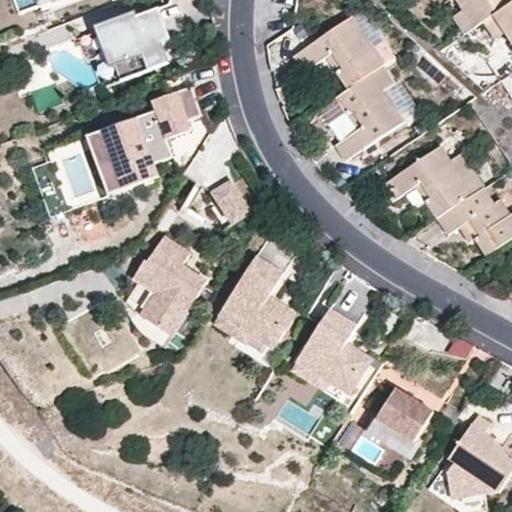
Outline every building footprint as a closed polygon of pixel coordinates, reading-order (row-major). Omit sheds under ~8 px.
[(459,0),(464,8),(475,25),(483,20),(495,13),(506,6),(511,1),(511,0),(459,0)] [(511,1),(506,6),(495,13),(506,30),(511,39),(511,1)] [(170,63),(157,27),(166,24),(160,8),(102,30),(121,81),(170,63)] [(455,15),(466,32),(475,25),(464,8),(455,15)] [(495,13),(483,20),(495,38),(506,30),(495,13)] [(349,87),(356,82),(373,71),(384,63),(373,45),(353,14),(295,52),(305,69),(328,53),(334,49),(344,64),(338,68),(349,87)] [(121,81),(102,30),(88,35),(107,87),(121,81)] [(384,63),(395,56),(384,38),(373,45),(384,63)] [(338,68),(344,64),(334,49),(328,53),(338,68)] [(395,80),(384,63),(373,71),(384,88),(395,80)] [(384,88),(373,71),(356,82),(349,87),(344,90),(338,94),(349,111),(355,107),(365,123),(358,127),(337,141),(347,157),(404,118),(384,88)] [(65,103),(57,82),(31,91),(39,112),(65,103)] [(204,116),(193,87),(154,101),(157,111),(115,127),(122,145),(111,150),(126,190),(161,177),(156,165),(175,157),(169,140),(193,131),(189,121),(204,116)] [(349,111),(358,127),(365,123),(355,107),(349,111)] [(122,145),(115,127),(89,137),(111,196),(126,190),(111,150),(122,145)] [(437,215),(443,211),(472,191),(461,175),(442,145),(384,182),(395,198),(416,184),(422,180),(432,195),(426,199),(437,215)] [(206,165),(196,159),(185,176),(202,186),(213,195),(234,225),(251,213),(231,184),(229,168),(206,165)] [(472,191),(483,184),(472,167),(461,175),(472,191)] [(426,199),(432,195),(422,180),(416,184),(426,199)] [(485,252),(492,247),(511,234),(511,213),(511,212),(500,196),(493,200),(483,184),(472,191),(443,211),(437,215),(449,231),(458,226),(471,217),(483,233),(475,238),(485,252)] [(458,226),(469,242),(475,238),(483,233),(471,217),(458,226)] [(182,267),(190,255),(163,238),(147,264),(145,262),(134,280),(157,295),(142,318),(162,330),(166,324),(177,321),(181,323),(207,282),(182,267)] [(268,301),(285,274),(258,257),(215,325),(232,336),(240,324),(256,333),(272,344),(290,315),(268,301)] [(346,348),(359,327),(331,310),(292,372),(309,383),(317,370),(333,380),(350,391),(368,362),(346,348)] [(166,324),(162,330),(172,337),(181,323),(177,321),(166,324)] [(256,333),(240,324),(232,336),(248,346),(256,333)] [(440,327),(416,327),(416,344),(439,344),(440,327)] [(448,351),(466,357),(471,342),(453,336),(448,351)] [(333,380),(317,370),(309,383),(325,392),(333,380)] [(419,439),(435,413),(398,390),(370,433),(412,460),(423,441),(419,439)] [(511,461),(493,450),(497,444),(471,427),(449,461),(454,465),(448,474),(455,502),(486,495),(499,493),(500,493),(511,474),(511,461)] [(454,465),(449,461),(430,493),(460,511),(488,511),(490,511),(486,495),(455,502),(448,474),(454,465)]
